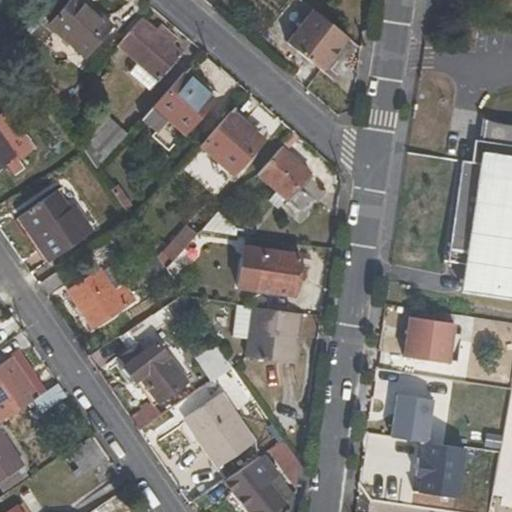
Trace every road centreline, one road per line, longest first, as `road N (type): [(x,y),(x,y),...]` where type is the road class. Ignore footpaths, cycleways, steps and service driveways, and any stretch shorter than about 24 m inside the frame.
road 1 (residential): [(327,511),(373,167)]
road 2 (residential): [(0,267),(168,511)]
road 3 (residential): [(373,167),(173,0)]
road 4 (residential): [(373,167),(399,0)]
